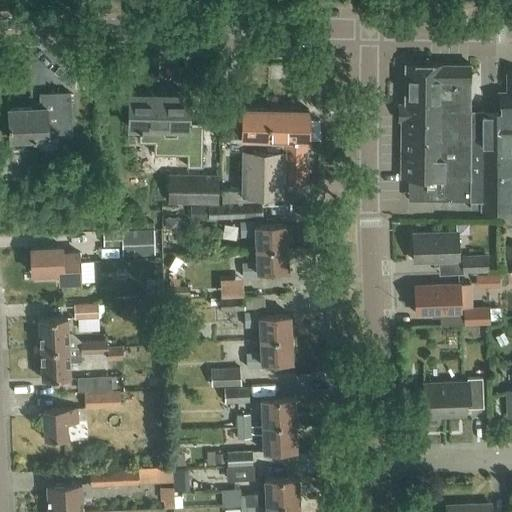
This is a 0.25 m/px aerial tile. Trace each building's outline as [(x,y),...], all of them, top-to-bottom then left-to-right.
[(125,56),(97,61),(102,88),(130,83),(125,56)] [(472,108),(471,63),(406,62),(406,102),(401,102),(401,176),(424,176),(424,197),(473,197),(472,108)] [(472,108),(473,197),(481,197),(481,208),(511,207),(511,72),(508,73),(508,90),(500,90),(500,108),(472,108)] [(48,136),(62,136),(62,144),(72,143),(72,135),(70,91),(41,92),(41,107),(9,108),(10,139),(48,138),(48,136)] [(202,165),(203,121),(189,121),(190,94),(129,93),(128,124),(140,125),(140,141),(154,141),(154,164),(202,165)] [(224,189),(224,204),(262,203),(285,202),(286,179),(306,180),(307,139),(308,139),(309,109),(244,107),(243,191),(224,189)] [(217,202),(218,174),(169,172),(168,200),(217,202)] [(210,205),(210,218),(263,215),(262,203),(224,204),(210,205)] [(255,247),(287,245),(286,222),(254,224),(254,219),(239,220),(240,235),(254,234),(255,247)] [(103,245),(121,244),(121,254),(155,253),(153,227),(121,228),(103,230),(103,245)] [(414,233),(415,260),(459,259),(458,231),(414,233)] [(287,245),(255,247),(256,261),(242,261),(242,275),(257,275),(257,270),(288,269),(287,245)] [(32,272),(59,271),(59,282),(80,281),(79,252),(62,253),(62,246),(31,247),(32,272)] [(461,271),(488,270),(487,252),(460,253),(461,271)] [(488,273),(488,286),(499,286),(499,273),(488,273)] [(416,311),(460,310),(459,281),(415,283),(416,311)] [(167,295),(189,294),(189,284),(167,285),(167,295)] [(246,310),(245,295),(220,296),(220,299),(212,299),(212,306),(221,306),(221,311),(246,310)] [(321,317),(321,300),(301,300),(301,317),(321,317)] [(74,318),(98,317),(98,301),(73,302),(74,318)] [(463,307),(464,323),(464,324),(491,324),(490,306),(463,307)] [(260,338),(291,336),(290,313),(259,314),(259,310),(244,310),(245,325),(259,324),(260,338)] [(68,317),(39,319),(41,349),(109,345),(108,339),(82,341),(74,333),(69,333),(68,317)] [(291,336),(260,338),(260,351),(246,352),(247,366),(261,365),(261,361),(292,359),(291,336)] [(123,359),(123,345),(109,345),(41,349),(42,379),(71,377),(70,362),(83,361),(83,353),(108,352),(108,360),(123,359)] [(223,386),(241,385),(239,366),(210,367),(211,386),(223,386)] [(419,424),(439,423),(439,414),(465,413),(464,407),(483,406),(481,377),(466,377),(466,381),(423,383),(423,399),(418,399),(419,424)] [(241,385),(223,386),(224,402),(249,401),(247,385),(241,385)] [(86,408),(121,406),(120,390),(85,392),(86,408)] [(262,398),(263,424),(297,423),(295,397),(262,398)] [(43,438),(66,437),(66,422),(76,422),(75,406),(41,408),(43,438)] [(236,424),(250,424),(250,412),(235,413),(236,424)] [(297,423),(263,424),(265,450),(298,449),(297,423)] [(250,424),(236,424),(236,437),(251,436),(250,424)] [(254,465),(253,449),(228,451),(228,467),(254,465)] [(251,466),(233,467),(234,482),(252,481),(251,466)] [(138,467),(90,469),(91,487),(139,484),(138,467)] [(223,506),(240,505),(254,504),(267,504),(301,503),(300,477),(266,478),(267,493),(242,494),(242,488),(222,489),(223,506)] [(46,511),(72,511),(89,511),(89,510),(83,511),(81,481),(45,483),(46,511)] [(162,508),(174,507),(173,492),(173,487),(161,487),(162,508)] [(301,511),(301,503),(267,504),(267,511),(301,511)] [(490,511),(490,503),(446,505),(446,511),(490,511)]
